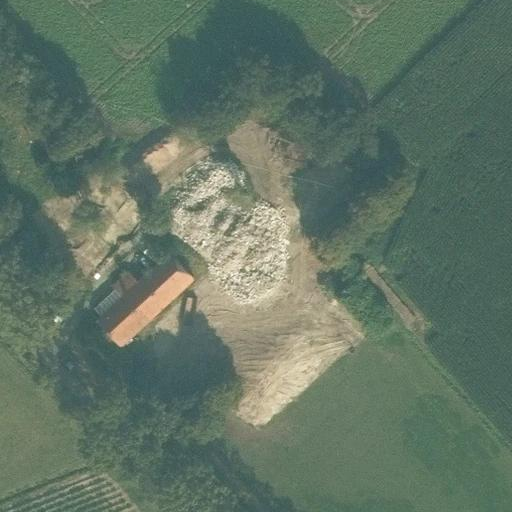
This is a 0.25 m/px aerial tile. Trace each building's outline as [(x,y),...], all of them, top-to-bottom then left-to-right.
[(185,136),(142,177),(197,236),(241,194),(185,136)] [(47,164),(60,178),(78,162),(64,147),(51,159),(52,160),(47,164)] [(103,227),(122,246),(155,213),(126,183),(104,205),(115,216),(103,227)] [(59,234),(94,272),(118,250),(83,212),(59,234)] [(172,337),(216,385),(309,298),(265,251),(172,337)] [(97,321),(121,347),(194,281),(169,253),(138,281),(129,271),(112,286),(115,289),(95,309),(102,317),(97,321)]
